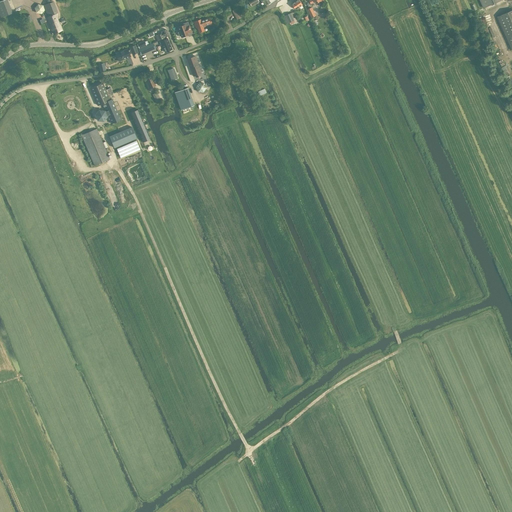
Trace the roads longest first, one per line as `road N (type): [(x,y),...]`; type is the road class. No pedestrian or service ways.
road 1 (track): [(82,78),(257,468)]
road 2 (residential): [(0,106),(32,85),(177,53),(277,1)]
road 3 (track): [(245,493),(236,464),(250,449),(330,389),(402,349),(395,325),(423,313)]
road 4 (unclassified): [(0,60),(34,44),(103,42),(163,15)]
